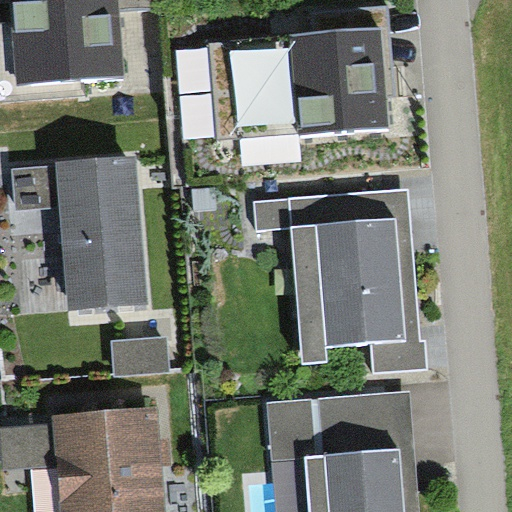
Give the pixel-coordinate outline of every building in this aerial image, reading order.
[(117,0),(21,0),(7,1),(9,28),(0,28),(0,101),(84,95),(83,85),(124,82),(117,0)] [(386,77),(382,31),(209,45),(217,142),(390,128),(386,77)] [(145,308),(134,162),(9,171),(14,241),(20,317),(145,308)] [(412,243),(408,191),(255,202),(257,230),(290,228),(300,370),(327,368),(326,354),(372,351),(374,374),(428,370),(426,343),(419,343),(412,243)] [(166,341),(113,346),(115,378),(169,373),(166,341)] [(321,460),(306,461),(310,511),(417,511),(407,392),(316,400),(321,460)] [(316,400),(267,404),(271,463),(306,461),(321,460),(316,400)] [(163,511),(156,412),(52,420),(52,427),(0,431),(0,442),(2,472),(57,467),(60,511),(163,511)] [(254,511),(278,511),(274,487),(251,491),(254,511)]
